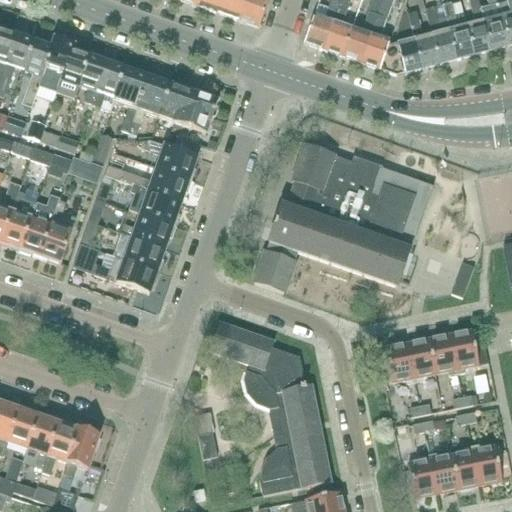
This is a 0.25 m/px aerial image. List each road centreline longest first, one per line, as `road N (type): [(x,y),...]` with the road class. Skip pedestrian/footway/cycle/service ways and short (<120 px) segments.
road 1 (residential): [(373,511),(334,338),(199,285)]
road 2 (tertiary): [(267,72),(395,117),(453,124),(511,116)]
road 3 (residential): [(199,285),(267,72)]
road 4 (tertiary): [(267,72),(60,0)]
road 5 (residential): [(175,350),(0,290)]
road 6 (residential): [(0,366),(150,417)]
